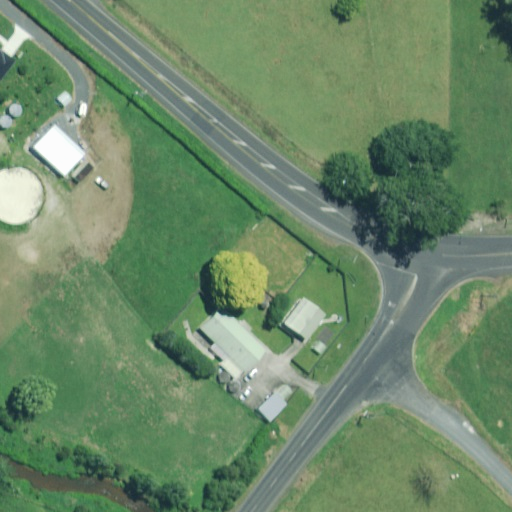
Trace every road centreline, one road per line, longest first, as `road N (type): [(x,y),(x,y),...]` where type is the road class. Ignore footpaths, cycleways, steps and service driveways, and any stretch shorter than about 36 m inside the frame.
road 1 (unclassified): [(61,0),(299,202),(363,241),(426,257)]
road 2 (tertiary): [(253,511),(369,358)]
road 3 (residential): [(369,358),(511,486)]
